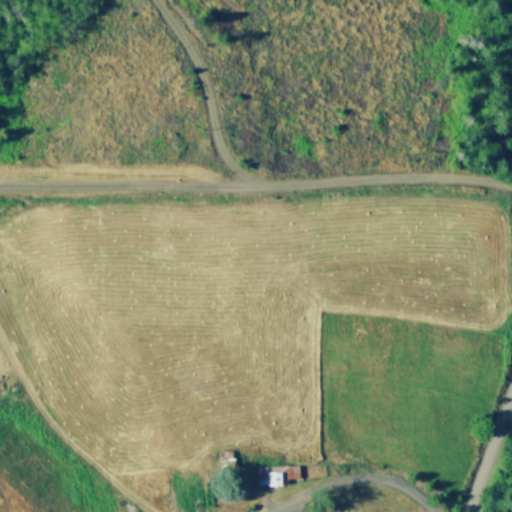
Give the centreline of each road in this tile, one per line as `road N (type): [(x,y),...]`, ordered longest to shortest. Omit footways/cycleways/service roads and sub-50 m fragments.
road 1 (track): [(0,338),(50,422),(156,511)]
road 2 (residential): [(467,511),(511,399)]
